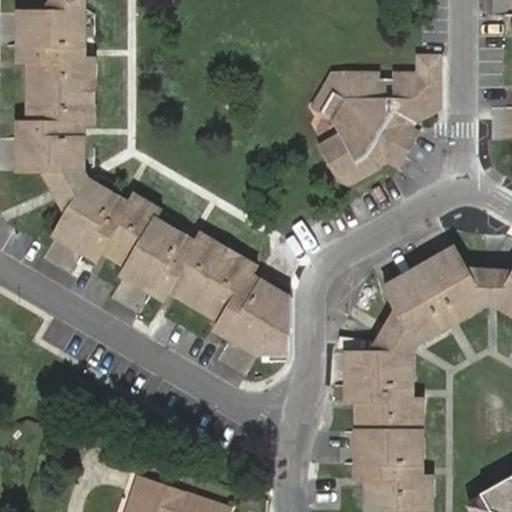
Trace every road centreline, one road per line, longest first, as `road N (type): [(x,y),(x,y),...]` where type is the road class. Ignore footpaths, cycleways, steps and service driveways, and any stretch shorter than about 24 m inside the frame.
road 1 (residential): [(299,411),(248,410),(0,265)]
road 2 (residential): [(460,179),(320,264),(311,284),(299,411)]
road 3 (residential): [(461,0),(460,179)]
